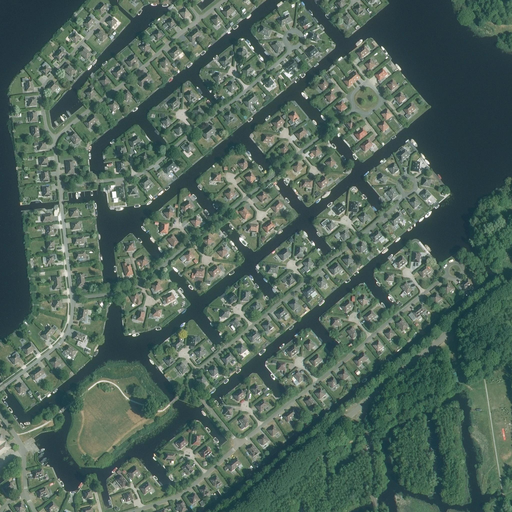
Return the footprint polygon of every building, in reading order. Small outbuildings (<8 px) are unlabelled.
[(345,5),(341,0),(339,0),(335,4),(340,10),(345,5)] [(106,7),(102,4),(96,11),(101,15),(106,10),(108,11),(111,8),(107,5),(106,7)] [(222,13),(227,18),(234,12),(230,6),(222,13)] [(359,6),(353,10),(358,16),(364,11),(359,6)] [(185,9),(180,14),(184,19),(190,15),(185,9)] [(347,14),(342,18),(348,26),(353,21),(347,14)] [(90,18),(83,25),(89,29),(95,22),(93,20),(94,18),(91,15),(89,17),(90,18)] [(289,15),(283,18),(286,24),(292,22),(289,15)] [(222,22),(217,16),(212,21),(216,26),(222,22)] [(111,18),(106,23),(112,28),(117,22),(111,18)] [(286,24),(283,18),(278,21),(281,27),(286,24)] [(305,18),(299,21),(302,28),(303,27),(304,30),(307,28),(306,26),(309,24),(305,18)] [(171,20),(166,24),(163,27),(165,29),(165,30),(168,27),(170,30),(176,25),(171,20)] [(257,32),(268,37),(271,31),(262,27),(261,30),(259,29),(257,32)] [(100,30),(95,36),(102,42),(107,37),(100,30)] [(197,30),(192,34),(197,39),(202,35),(197,30)] [(74,34),(70,39),(76,44),(80,38),(75,34),(76,33),(74,31),(73,33),(74,34)] [(152,41),(155,39),(157,41),(163,37),(164,36),(161,31),(159,32),(158,31),(150,38),(152,41)] [(310,33),(308,40),(315,42),(317,35),(310,33)] [(192,43),(197,39),(192,34),(187,38),(192,43)] [(150,49),(148,46),(149,46),(146,41),(142,44),(143,45),(140,48),(145,53),(150,49)] [(277,42),(274,44),(272,41),(269,44),(277,54),(283,50),(277,42)] [(306,53),(310,59),(318,52),(313,47),(306,53)] [(65,51),(61,48),(60,49),(60,50),(54,57),(59,62),(66,55),(63,52),(65,51)] [(84,48),(79,53),(86,60),(91,55),(84,48)] [(169,54),(174,59),(181,53),(177,48),(169,54)] [(364,60),(362,58),(369,53),(365,48),(357,54),(361,59),(360,59),(362,62),(364,60)] [(242,49),(237,54),(241,59),(247,55),(242,49)] [(126,62),(130,68),(138,62),(136,59),(138,58),(135,55),(134,56),(126,62)] [(226,58),(220,63),(225,68),(230,64),(226,58)] [(170,64),(165,59),(160,63),(164,69),(170,64)] [(371,60),(365,65),(369,70),(368,71),(370,74),(372,72),(371,70),(375,66),(371,60)] [(293,61),(288,64),(293,70),(298,66),(293,61)] [(45,63),(42,66),(44,68),(41,72),(46,77),(51,71),(48,69),(50,67),(45,63)] [(288,74),(293,70),(288,64),(284,68),(288,74)] [(68,65),(64,70),(71,77),(76,72),(68,65)] [(242,72),(247,77),(254,71),(250,65),(242,72)] [(113,74),(117,79),(124,73),(122,70),(124,69),(122,66),(120,68),(120,67),(113,74)] [(375,76),(379,80),(378,82),(380,84),(382,82),(381,80),(387,75),(383,70),(375,76)] [(355,73),(349,78),(353,84),(360,78),(355,73)] [(142,78),(146,84),(151,80),(147,74),(142,78)] [(223,79),(219,74),(213,78),(218,84),(223,79)] [(105,77),(100,82),(104,87),(110,83),(105,77)] [(141,87),(146,84),(142,78),(137,82),(141,87)] [(269,78),(263,83),(268,88),(273,84),(269,78)] [(348,88),(353,84),(349,78),(344,82),(348,88)] [(23,83),(25,83),(26,92),(33,91),(32,81),(27,82),(27,79),(22,79),(23,83)] [(328,87),(324,81),(318,86),(323,91),(328,87)] [(398,87),(393,81),(387,86),(392,91),(398,87)] [(47,89),(52,94),(58,87),(53,82),(47,89)] [(237,88),(232,83),(226,87),(231,93),(237,88)] [(91,89),(86,94),(90,99),(96,95),(92,90),(94,88),(92,85),(89,87),(91,89)] [(132,97),(127,91),(121,96),(126,102),(132,97)] [(190,92),(185,97),(189,102),(195,98),(190,92)] [(335,98),(331,92),(325,97),(330,103),(335,98)] [(402,103),(406,99),(401,94),(395,98),(397,101),(396,102),(399,107),(403,104),(402,103)] [(248,99),(253,104),(258,100),(253,95),(248,99)] [(36,106),(35,99),(29,100),(29,97),(25,97),(25,102),(28,101),(29,107),(36,106)] [(168,105),(173,110),(180,104),(176,99),(168,105)] [(248,108),(253,104),(248,99),(244,103),(248,108)] [(338,103),(339,105),(336,107),(340,113),(346,108),(343,104),(344,103),(342,100),(338,103)] [(118,107),(114,102),(108,106),(113,112),(118,107)] [(409,115),(416,109),(411,104),(404,110),(407,115),(405,116),(408,120),(411,117),(409,115)] [(198,107),(193,112),(197,117),(203,113),(198,107)] [(387,110),(382,115),(386,121),(392,116),(387,110)] [(29,113),(30,123),(37,122),(36,112),(32,113),(32,111),(29,111),(29,113)] [(229,112),(224,117),(228,123),(234,118),(229,112)] [(299,119),(294,113),(288,117),(291,121),(288,122),(291,126),(294,124),(293,123),(299,119)] [(94,116),(89,120),(93,125),(98,121),(94,116)] [(161,122),(166,128),(172,123),(167,117),(161,122)] [(272,124),(277,129),(284,123),(280,118),(272,124)] [(89,129),(93,125),(89,120),(84,124),(89,129)] [(351,120),(345,124),(350,130),(355,125),(351,120)] [(384,122),(379,127),(383,132),(389,128),(384,122)] [(174,130),(179,136),(184,131),(180,126),(174,130)] [(32,138),(39,137),(38,127),(31,128),(32,138)] [(211,127),(207,130),(211,136),(216,132),(211,127)] [(295,135),(299,140),(307,134),(302,129),(295,135)] [(355,135),(359,141),(367,134),(362,129),(355,135)] [(206,140),(211,136),(207,130),(202,134),(206,140)] [(74,133),(69,137),(75,145),(81,140),(74,133)] [(141,143),(137,137),(129,142),(132,148),(141,143)] [(360,147),(365,152),(372,146),(368,140),(360,147)] [(39,147),(39,151),(46,150),(45,143),(38,144),(38,141),(35,142),(36,147),(39,147)] [(194,149),(189,144),(186,146),(185,144),(181,148),(184,151),(185,150),(188,154),(194,149)] [(289,151),(284,145),(279,150),(283,156),(289,151)] [(314,156),(315,158),(321,153),(316,147),(311,152),(312,153),(309,155),(311,158),(314,156)] [(397,157),(402,162),(409,156),(403,148),(400,151),(402,153),(397,157)] [(145,153),(139,157),(143,163),(149,160),(145,153)] [(40,159),(41,166),(48,165),(47,158),(40,159)] [(330,158),(325,163),(330,169),(335,164),(330,158)] [(243,170),(249,166),(244,160),(238,165),(243,170)] [(172,161),(167,165),(171,170),(176,166),(172,161)] [(412,172),(419,173),(420,163),(413,162),(412,172)] [(118,173),(125,173),(124,163),(117,164),(118,173)] [(302,168),(297,163),(292,167),(296,173),(302,168)] [(167,174),(171,170),(167,165),(162,169),(167,174)] [(394,165),(389,169),(393,175),(399,170),(394,165)] [(48,172),(42,173),(42,171),(36,171),(37,175),(41,175),(42,182),(49,182),(48,172)] [(251,173),(245,178),(250,184),(256,179),(251,173)] [(388,178),(381,174),(378,181),(384,184),(388,178)] [(317,183),(321,189),(329,183),(324,177),(317,183)] [(140,184),(144,189),(152,183),(147,178),(140,184)] [(431,180),(424,179),(422,186),(430,187),(431,180)] [(44,197),(50,197),(49,187),(42,188),(44,197)] [(127,189),(127,192),(129,192),(129,196),(137,195),(136,187),(127,189)] [(117,198),(124,198),(122,188),(115,189),(117,198)] [(392,200),(398,196),(392,188),(386,193),(392,200)] [(235,195),(230,190),(225,194),(229,200),(235,195)] [(426,191),(421,196),(426,201),(431,196),(426,191)] [(263,193),(257,197),(262,203),(267,198),(263,193)] [(415,199),(410,203),(414,209),(420,204),(415,199)] [(271,208),(276,213),(283,206),(278,201),(271,208)] [(181,207),(182,210),(180,211),(182,215),(193,207),(189,202),(181,207)] [(334,210),(338,216),(345,210),(341,204),(334,210)] [(168,210),(164,214),(168,219),(174,215),(172,213),(174,211),(170,206),(167,209),(168,210)] [(244,208),(239,212),(245,220),(250,216),(244,208)] [(77,210),(70,210),(71,218),(78,217),(77,210)] [(364,213),(358,218),(363,223),(369,219),(364,213)] [(394,218),(399,223),(404,219),(399,214),(394,218)] [(196,217),(191,222),(195,227),(201,223),(196,217)] [(394,227),(399,223),(394,218),(390,222),(394,227)] [(325,226),(330,232),(335,227),(331,221),(325,226)] [(79,222),(72,223),(72,231),(80,230),(79,222)] [(263,228),(267,233),(275,227),(270,222),(263,228)] [(47,236),(54,235),(53,226),(46,226),(47,236)] [(340,237),(344,241),(349,237),(345,231),(339,235),(338,234),(335,236),(337,239),(340,237)] [(371,238),(375,243),(383,237),(378,232),(371,238)] [(172,235),(167,240),(173,247),(179,243),(172,235)] [(213,242),(208,236),(203,241),(207,247),(213,242)] [(73,238),(74,245),(84,244),(83,237),(73,238)] [(46,243),(47,250),(54,249),(54,242),(46,243)] [(127,252),(134,251),(133,248),(135,248),(134,242),(130,243),(131,244),(126,245),(127,252)] [(362,243),(357,248),(361,254),(367,249),(362,243)] [(222,247),(217,252),(222,258),(230,250),(226,247),(224,249),(222,247)] [(279,256),(283,261),(291,255),(286,249),(279,256)] [(75,253),(76,260),(79,260),(79,263),(83,263),(82,260),(85,259),(85,252),(75,253)] [(189,252),(180,259),(183,262),(186,259),(188,262),(194,257),(189,252)] [(50,257),(46,258),(47,265),(54,264),(54,261),(57,261),(56,255),(52,256),(52,257),(50,257)] [(348,256),(343,260),(347,266),(353,261),(348,256)] [(144,257),(138,261),(139,262),(141,265),(142,267),(148,263),(144,257)] [(395,264),(399,269),(407,263),(402,257),(395,264)] [(308,259),(303,263),(306,267),(303,269),(306,273),(309,271),(307,269),(313,264),(308,259)] [(126,264),(122,265),(126,277),(133,275),(130,266),(127,266),(126,264)] [(329,270),(334,275),(341,269),(337,264),(329,270)] [(209,272),(213,278),(221,272),(216,266),(209,272)] [(419,273),(423,278),(430,272),(426,266),(419,273)] [(194,270),(194,274),(192,274),(191,279),(194,279),(194,277),(203,277),(204,271),(194,270)] [(288,275),(282,280),(284,284),(287,282),(290,286),(295,281),(291,276),(289,277),(288,275)] [(322,278),(316,283),(321,288),(326,284),(322,278)] [(460,286),(465,291),(472,285),(468,280),(460,286)] [(151,286),(153,289),(151,290),(154,295),(157,293),(157,291),(161,289),(158,283),(151,286)] [(407,295),(412,290),(406,283),(401,287),(407,295)] [(448,284),(442,289),(447,294),(452,290),(448,284)] [(303,293),(307,298),(315,292),(310,286),(303,293)] [(163,298),(165,301),(162,302),(164,306),(167,304),(175,299),(171,293),(163,298)] [(226,300),(230,305),(237,299),(233,293),(226,300)] [(140,300),(136,294),(130,297),(133,304),(135,302),(137,306),(141,304),(140,300)] [(437,294),(431,299),(436,304),(441,300),(437,294)] [(364,296),(359,301),(363,306),(369,302),(364,296)] [(62,308),(61,300),(53,301),(54,308),(62,308)] [(295,301),(289,305),(294,311),(299,306),(295,301)] [(342,307),(346,313),(354,307),(349,301),(342,307)] [(256,303),(251,307),(255,313),(261,308),(256,303)] [(422,306),(417,310),(421,315),(426,311),(422,306)] [(138,311),(136,321),(143,322),(145,312),(141,312),(142,309),(139,309),(138,311)] [(161,311),(154,309),(153,315),(149,314),(149,318),(153,319),(154,317),(159,318),(161,311)] [(276,315),(280,320),(287,314),(283,309),(276,315)] [(412,314),(409,316),(413,321),(416,319),(421,315),(417,310),(412,314)] [(364,318),(368,323),(376,317),(371,312),(364,318)] [(88,316),(86,316),(80,315),(78,321),(82,322),(81,323),(87,324),(88,316)] [(236,331),(242,326),(235,319),(230,323),(236,331)] [(402,320),(396,324),(403,332),(408,327),(402,320)] [(268,322),(263,326),(266,331),(264,333),(267,336),(270,333),(268,331),(273,327),(268,322)] [(50,327),(46,331),(51,336),(57,328),(54,326),(52,329),(50,327)] [(353,339),(358,335),(352,327),(347,332),(353,339)] [(395,335),(390,330),(385,334),(389,340),(395,335)] [(47,341),(51,336),(46,331),(42,336),(47,341)] [(248,338),(252,343),(260,337),(255,331),(248,338)] [(76,333),(74,339),(83,343),(85,337),(76,333)] [(172,346),(176,351),(184,345),(181,342),(183,341),(181,338),(179,340),(172,346)] [(310,341),(305,345),(309,351),(315,346),(310,341)] [(379,342),(373,346),(378,352),(383,347),(379,342)] [(23,350),(27,355),(35,349),(31,344),(23,350)] [(241,345),(236,349),(241,355),(246,350),(241,345)] [(72,357),(76,352),(68,346),(64,352),(64,351),(62,355),(65,358),(67,354),(72,357)] [(287,353),(291,358),(299,352),(294,346),(287,353)] [(200,348),(195,353),(199,358),(205,354),(200,348)] [(13,357),(10,359),(14,365),(20,361),(18,358),(20,357),(17,352),(12,356),(13,357)] [(222,359),(226,365),(234,359),(229,353),(222,359)] [(364,354),(359,358),(363,363),(368,359),(364,354)] [(311,362),(315,367),(322,361),(318,355),(311,362)] [(165,361),(169,367),(175,362),(170,356),(165,361)] [(359,367),(363,363),(359,358),(354,361),(359,367)] [(56,359),(50,363),(55,369),(60,364),(56,359)] [(182,375),(186,372),(188,371),(181,363),(176,368),(182,375)] [(219,372),(214,367),(209,371),(213,377),(219,372)] [(36,372),(40,377),(45,373),(40,368),(36,372)] [(344,371),(339,375),(343,381),(349,377),(344,371)] [(35,381),(40,377),(36,372),(31,375),(35,381)] [(299,384),(304,379),(298,372),(296,374),(294,372),(291,374),(296,380),(293,383),(296,386),(299,384)] [(202,376),(196,380),(201,386),(207,381),(202,376)] [(328,383),(333,389),(338,384),(334,379),(328,383)] [(15,388),(20,394),(26,390),(21,384),(15,388)] [(256,385),(251,390),(255,396),(261,391),(256,385)] [(321,389),(315,394),(320,400),(326,395),(324,392),(323,393),(321,389)] [(234,396),(238,402),(246,396),(241,390),(234,396)] [(310,398),(305,402),(311,409),(316,405),(310,398)] [(256,407),(260,412),(268,406),(263,401),(256,407)] [(288,413),(293,419),(298,415),(293,409),(288,413)] [(288,423),(293,419),(288,413),(284,417),(288,423)] [(244,416),(239,421),(242,425),(240,427),(242,430),(245,428),(250,424),(244,416)] [(274,427),(268,431),(273,437),(278,432),(274,427)] [(0,436),(0,456),(11,448),(1,435),(0,436)] [(269,441),(264,436),(259,440),(263,446),(269,441)] [(176,444),(180,450),(188,443),(183,438),(176,444)] [(253,445),(247,450),(253,457),(259,453),(253,445)] [(199,453),(204,459),(211,452),(207,447),(199,453)] [(237,459),(232,462),(236,468),(241,464),(237,459)] [(231,472),(236,468),(232,462),(227,466),(231,472)] [(187,463),(182,468),(188,475),(193,471),(187,463)] [(128,474),(132,479),(140,473),(135,467),(128,474)] [(33,472),(35,479),(44,476),(42,469),(33,472)] [(122,488),(127,484),(121,476),(116,481),(122,488)] [(215,487),(220,482),(216,476),(210,481),(215,487)] [(2,489),(7,494),(14,488),(10,483),(2,489)] [(140,489),(145,495),(152,488),(148,483),(140,489)] [(203,496),(209,492),(205,486),(199,490),(203,496)] [(37,493),(40,499),(48,495),(45,488),(37,493)] [(85,500),(92,498),(91,491),(83,493),(85,500)] [(123,496),(126,502),(133,500),(130,493),(123,496)] [(199,500),(195,494),(189,498),(193,504),(199,500)] [(45,509),(48,511),(52,511),(57,508),(53,502),(45,509)] [(180,511),(183,511),(187,510),(182,502),(176,505),(180,511)]
